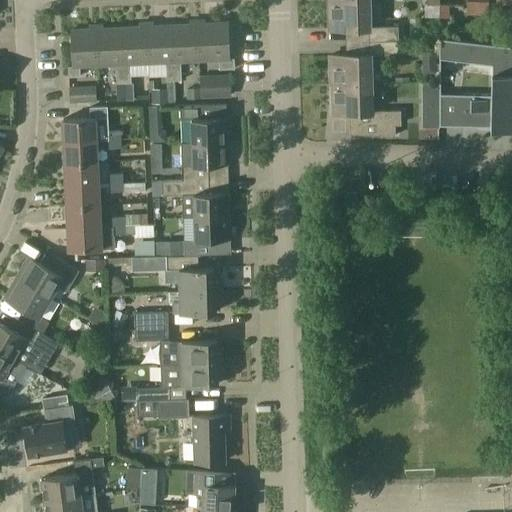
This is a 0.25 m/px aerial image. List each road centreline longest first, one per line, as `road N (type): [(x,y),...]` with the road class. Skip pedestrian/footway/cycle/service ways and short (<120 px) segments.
road 1 (unclassified): [(294,511),(284,154)]
road 2 (residential): [(0,227),(26,145),(23,0)]
road 3 (residential): [(511,155),(284,154)]
road 4 (unclassified): [(284,154),(276,0)]
